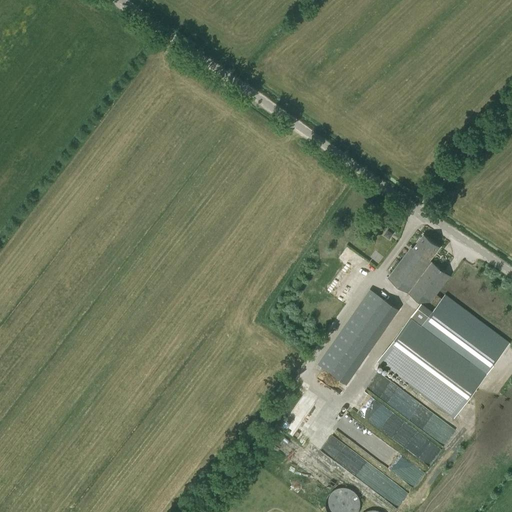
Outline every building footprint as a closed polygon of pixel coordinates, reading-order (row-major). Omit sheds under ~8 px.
[(422,302),(379,359),(454,415),(484,375),(468,363),(492,331),(444,295),(441,299),(436,295),(450,277),(429,261),(439,248),(423,235),(412,249),(410,248),(388,277),(422,302)] [(352,382),(398,304),(368,287),(322,365),(352,382)] [(313,406),(302,421),(311,427),(322,412),(313,406)] [(378,420),(374,426),(397,439),(401,434),(413,441),(418,434),(413,431),(414,430),(410,428),(412,424),(388,410),(386,413),(388,415),(383,423),(378,420)] [(363,481),(397,507),(408,492),(374,467),(363,481)]
